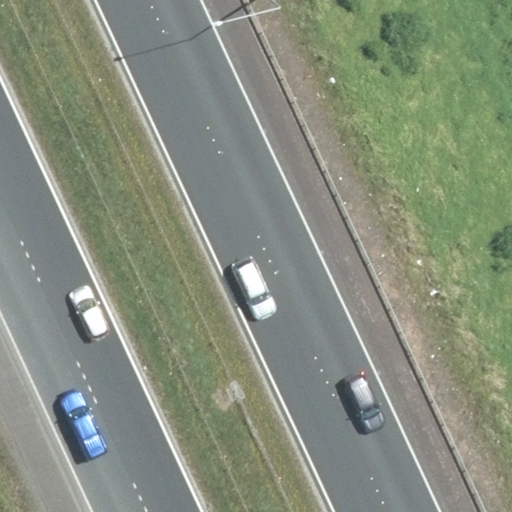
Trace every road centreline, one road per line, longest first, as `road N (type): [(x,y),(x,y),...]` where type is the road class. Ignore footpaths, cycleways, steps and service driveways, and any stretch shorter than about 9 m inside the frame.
road 1 (motorway): [(155,0),(391,511)]
road 2 (motorway): [(143,511),(0,200)]
